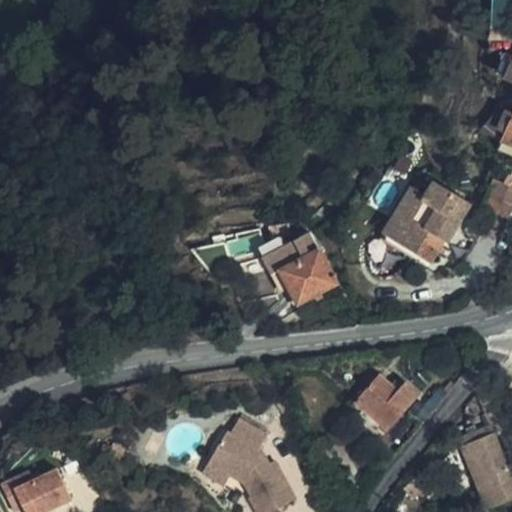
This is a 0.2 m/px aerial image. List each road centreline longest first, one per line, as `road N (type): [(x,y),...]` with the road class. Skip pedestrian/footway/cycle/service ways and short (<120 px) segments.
road 1 (tertiary): [(0,414),(70,383),(131,368),(509,317)]
road 2 (residential): [(509,317),(495,358),(365,511)]
